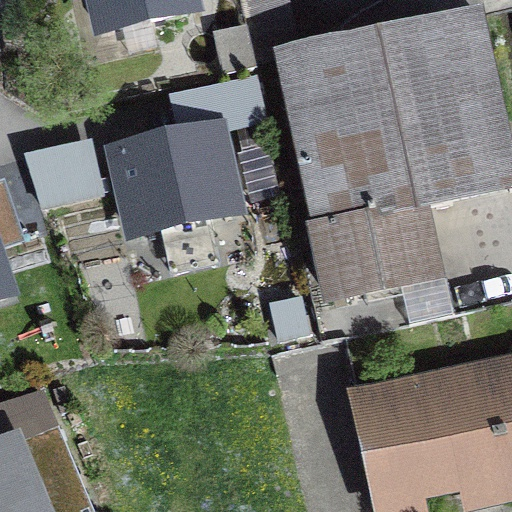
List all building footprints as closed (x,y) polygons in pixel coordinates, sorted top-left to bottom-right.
[(188,0),(94,0),(102,33),(192,12),(188,0)] [(318,231),(417,212),(511,191),(511,180),(476,16),(281,59),(318,231)] [(115,155),(133,236),(236,213),(218,133),(115,155)] [(90,143),(26,158),(43,209),(102,196),(90,143)] [(417,212),(318,231),(333,300),(431,278),(421,230),(417,212)] [(354,398),(377,503),(501,478),(505,498),(511,496),(511,384),(505,386),(501,365),(354,398)] [(55,429),(12,447),(40,511),(82,493),(55,429)] [(0,511),(40,511),(12,447),(0,451),(0,511)]
